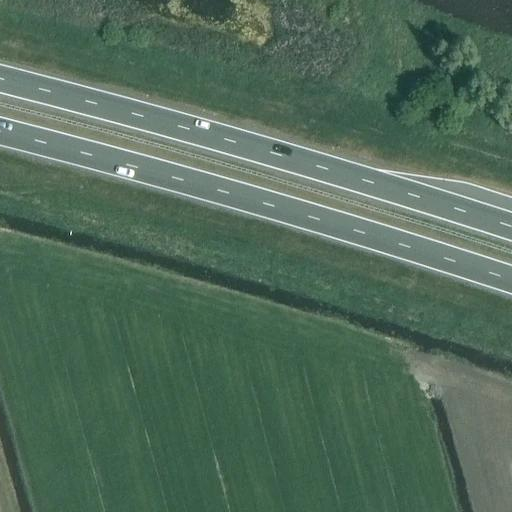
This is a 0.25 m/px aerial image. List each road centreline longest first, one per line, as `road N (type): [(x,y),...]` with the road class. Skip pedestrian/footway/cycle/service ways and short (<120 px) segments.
road 1 (trunk): [(0,133),(511,282)]
road 2 (trunk): [(511,229),(0,80)]
